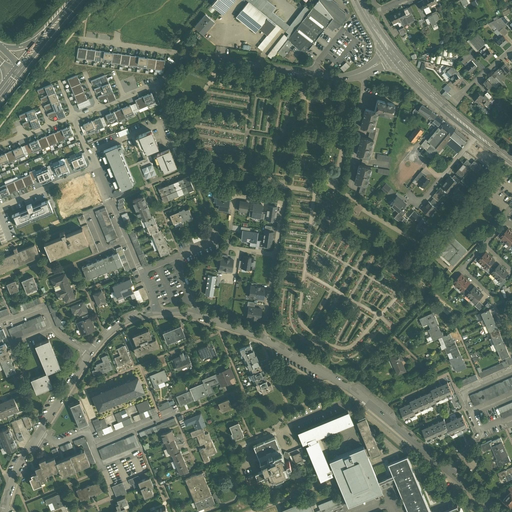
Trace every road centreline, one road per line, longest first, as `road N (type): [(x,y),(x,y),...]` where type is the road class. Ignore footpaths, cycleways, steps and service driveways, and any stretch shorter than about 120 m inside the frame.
road 1 (residential): [(447,469),(357,394),(261,339)]
road 2 (residential): [(392,54),(335,78),(181,54)]
road 3 (residential): [(273,254),(282,202),(234,195),(228,248),(239,250)]
road 4 (secondary): [(511,162),(392,54)]
road 5 (residential): [(511,370),(461,392),(477,432),(447,469)]
